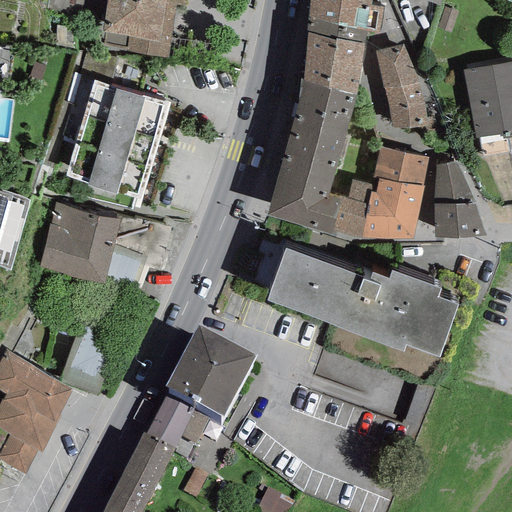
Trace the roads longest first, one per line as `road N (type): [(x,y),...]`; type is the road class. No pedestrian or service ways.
road 1 (secondary): [(80,511),(227,207)]
road 2 (residential): [(227,207),(364,244),(511,236)]
road 3 (secondary): [(227,207),(282,0)]
